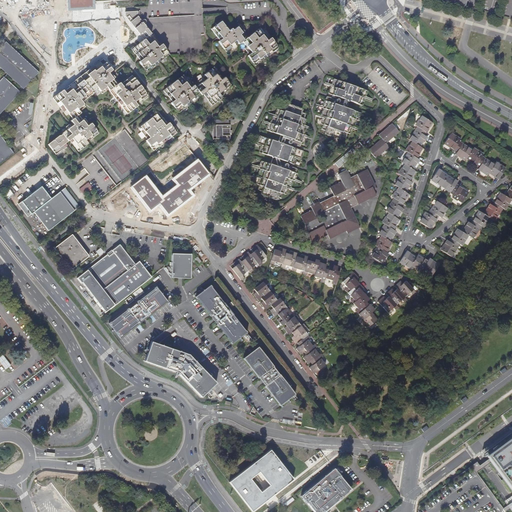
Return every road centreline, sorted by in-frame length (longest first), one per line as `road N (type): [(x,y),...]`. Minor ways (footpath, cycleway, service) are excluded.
road 1 (residential): [(432,157),(407,232),(424,243),(484,192),(437,158)]
road 2 (unclassified): [(211,415),(320,442),(414,446)]
road 3 (unclassified): [(195,230),(92,211),(38,142),(40,130)]
road 4 (residential): [(320,44),(347,68),(381,60),(441,118),(432,157)]
road 5 (residential): [(218,265),(245,242),(269,235),(364,267),(376,285)]
road 6 (tertiary): [(373,2),(438,70),(511,115)]
road 7 (primary): [(156,389),(123,370),(33,267)]
road 8 (primary): [(18,273),(64,333),(108,419)]
road 9 (unclassified): [(218,265),(318,395)]
road 10 (unclassified): [(320,44),(268,86),(230,161)]
